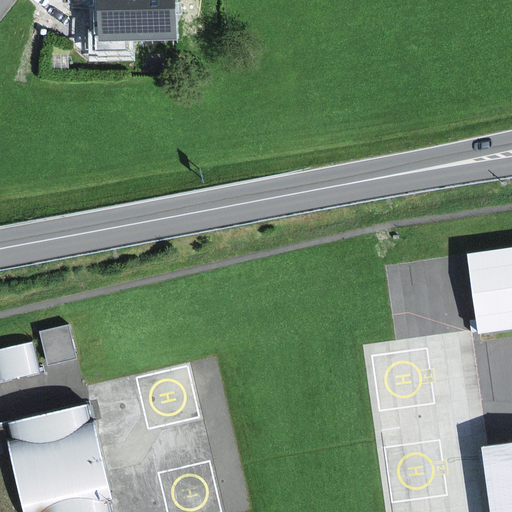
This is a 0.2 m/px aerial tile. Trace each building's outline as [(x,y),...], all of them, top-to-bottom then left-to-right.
[(95,10),(96,57),(128,56),(128,35),(173,34),(171,0),(105,0),(105,10),(95,10)] [(511,249),(463,256),(474,331),(511,325),(511,249)] [(32,347),(0,353),(0,385),(39,377),(32,347)] [(111,511),(87,406),(0,426),(0,511),(111,511)] [(511,511),(511,441),(488,445),(496,511),(511,511)]
